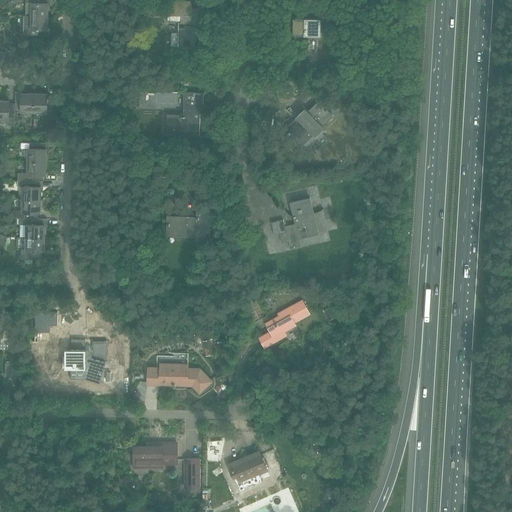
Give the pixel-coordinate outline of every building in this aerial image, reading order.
[(23,15),(23,16),(48,16),(48,3),(50,3),(50,0),(25,0),(26,15),(23,15)] [(190,1),(180,0),(172,0),(172,1),(168,1),(167,21),(180,22),(180,46),(174,46),(174,47),(191,47),(190,52),(202,53),(203,27),(199,27),(199,20),(217,14),(214,3),(193,9),(190,1)] [(295,36),(310,36),(318,36),(318,24),(329,24),(329,20),(337,20),(337,12),(329,12),(329,10),(327,10),(327,8),(318,8),(318,19),(295,18),(295,36)] [(48,16),(23,16),(23,35),(38,35),(38,29),(48,29),(48,16)] [(0,43),(0,68),(6,70),(6,72),(12,52),(0,48),(0,43)] [(15,91),(15,103),(15,109),(21,109),(21,112),(34,112),(34,93),(16,93),(16,91),(15,91)] [(183,116),(181,115),(181,116),(168,116),(168,129),(199,129),(199,135),(200,109),(199,109),(199,105),(203,105),(203,93),(184,92),(183,116)] [(47,94),(34,93),(34,112),(46,112),(46,116),(53,116),(53,96),(53,99),(47,99),(47,94)] [(0,100),(0,119),(8,119),(8,123),(15,123),(15,109),(15,103),(14,106),(9,106),(9,101),(0,100)] [(289,135),(285,138),(295,149),(294,149),(295,149),(300,144),(298,141),(310,130),(316,135),(322,130),(319,127),(331,115),(319,101),(306,114),(307,114),(301,119),(298,116),(285,129),(289,132),(287,134),(289,135)] [(28,148),(27,161),(46,162),(46,143),(48,143),(48,142),(30,142),(21,142),(21,148),(28,148)] [(17,180),(24,180),(41,181),(43,181),(43,180),(40,180),(40,174),(46,174),(46,162),(27,161),(27,173),(18,173),(17,180)] [(22,186),(22,199),(41,199),(41,181),(24,180),(24,186),(22,186)] [(271,222),(274,234),(280,233),(282,243),(289,241),(290,248),(300,245),(299,239),(319,234),(310,198),(290,202),(295,224),(285,227),(283,220),(271,222)] [(9,218),(19,218),(35,218),(35,212),(40,212),(41,199),(22,199),(22,210),(9,210),(9,218)] [(195,240),(209,240),(211,206),(198,206),(198,202),(197,202),(196,217),(195,217),(167,216),(167,217),(169,217),(168,223),(168,225),(168,232),(178,232),(178,235),(196,235),(195,240)] [(26,224),(26,237),(44,238),(45,219),(47,219),(47,218),(38,218),(35,218),(19,218),(19,224),(26,224)] [(44,238),(26,237),(25,249),(21,249),(21,259),(32,259),(32,256),(41,257),(41,256),(38,256),(38,250),(44,250),(44,238)] [(285,312),(274,318),(266,322),(270,331),(259,337),(265,347),(284,337),(281,333),(296,325),(294,323),(310,314),(302,300),(284,310),(285,312)] [(88,320),(101,320),(101,304),(88,304),(88,320)] [(0,314),(0,339),(3,339),(4,330),(12,330),(12,312),(3,312),(3,315),(0,314)] [(36,326),(50,326),(50,325),(50,322),(56,322),(56,325),(57,325),(57,312),(35,312),(35,326),(36,326)] [(92,349),(92,352),(92,357),(107,361),(107,341),(93,341),(92,349)] [(66,368),(77,368),(77,370),(85,370),(85,368),(89,369),(86,377),(100,381),(105,363),(91,359),(91,361),(85,360),(85,350),(71,350),(71,352),(66,352),(66,368)] [(157,356),(157,368),(148,367),(147,384),(149,384),(154,384),(159,384),(159,385),(163,385),(163,383),(167,383),(167,385),(168,385),(168,383),(173,383),(173,386),(175,386),(175,385),(187,385),(188,379),(195,379),(204,388),(212,381),(200,368),(188,368),(188,353),(168,353),(168,356),(157,356)] [(10,359),(10,363),(5,363),(5,376),(18,376),(18,363),(17,363),(17,359),(16,358),(12,358),(10,359)] [(177,443),(175,443),(155,443),(155,446),(134,447),(134,468),(135,468),(135,466),(162,466),(162,463),(177,463),(177,443)] [(228,464),(231,471),(234,470),(239,481),(267,470),(259,451),(247,456),(247,457),(241,460),(241,459),(228,464)] [(185,459),(185,472),(188,472),(188,486),(185,486),(185,487),(199,487),(199,459),(185,459)]
